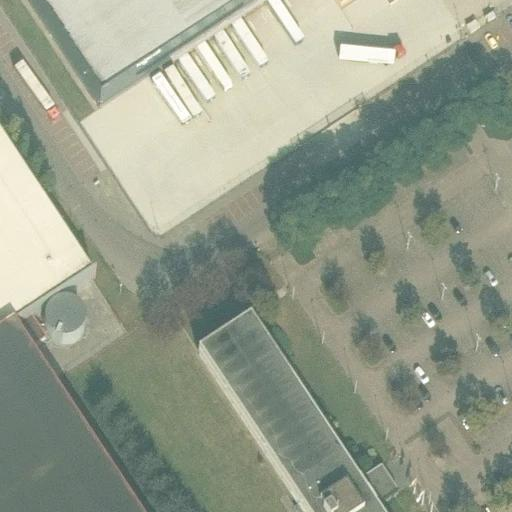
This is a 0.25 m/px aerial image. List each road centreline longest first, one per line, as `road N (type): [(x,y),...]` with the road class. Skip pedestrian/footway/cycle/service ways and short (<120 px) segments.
road 1 (unclassified): [(511,57),(196,264),(149,282),(127,274),(0,82)]
road 2 (unknown): [(365,154),(341,110),(316,96),(197,152)]
